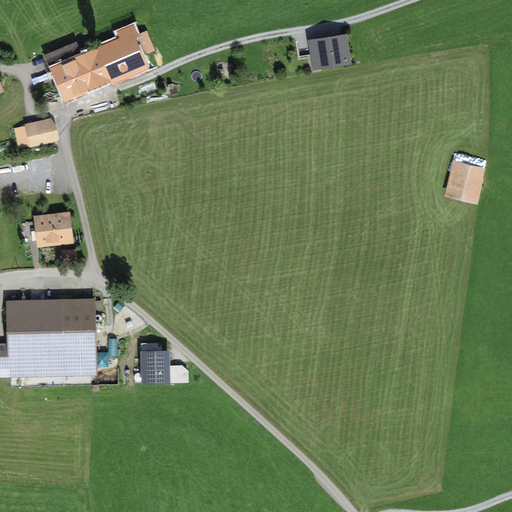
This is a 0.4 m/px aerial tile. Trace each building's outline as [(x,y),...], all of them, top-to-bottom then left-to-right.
[(68,94),(108,77),(107,75),(143,60),(141,54),(152,50),(145,33),(137,36),(133,27),(121,32),(125,41),(97,53),(97,52),(89,56),(87,52),(80,55),(75,44),(46,56),(53,71),(57,70),(68,94)] [(314,44),(317,64),(347,60),(344,40),(314,44)] [(55,139),(51,122),(16,130),(19,147),(31,144),(32,151),(47,148),(46,141),(55,139)] [(458,164),(451,192),(475,197),(482,170),(458,164)] [(37,221),(39,241),(68,237),(66,217),(37,221)] [(62,300),(9,302),(11,376),(28,375),(28,374),(95,372),(93,313),(63,314),(62,300)] [(110,340),(111,354),(100,355),(100,367),(110,367),(110,356),(119,356),(119,340),(110,340)] [(143,345),(143,389),(172,388),(172,382),(190,382),(189,367),(172,367),(172,353),(161,353),(161,345),(143,345)]
